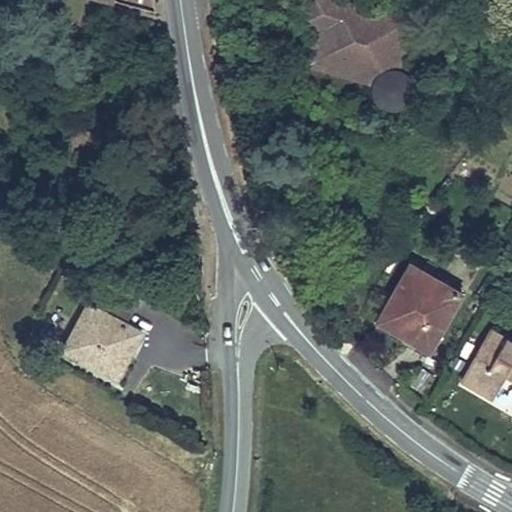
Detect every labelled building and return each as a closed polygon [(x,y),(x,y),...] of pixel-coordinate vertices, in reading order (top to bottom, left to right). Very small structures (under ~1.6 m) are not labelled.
[(128,0),(158,9),(156,0),(128,0)] [(400,68),(415,14),(367,0),(304,0),(298,22),(319,28),(310,60),(377,80),(376,83),(375,88),(376,91),(377,95),(380,99),(382,102),(386,104),(393,107),(397,106),(402,105),(405,103),(409,101),(411,97),(414,93),(414,87),(414,83),(413,80),(411,76),(409,74),(406,71),(403,69),(400,68)] [(413,264),(381,319),(432,349),(464,294),(413,264)] [(99,289),(66,349),(118,378),(130,357),(123,353),(136,330),(126,325),(135,309),(99,289)] [(136,330),(123,353),(130,357),(143,333),(136,330)] [(511,342),(491,330),(462,379),(494,398),(508,374),(511,376),(511,342)]
